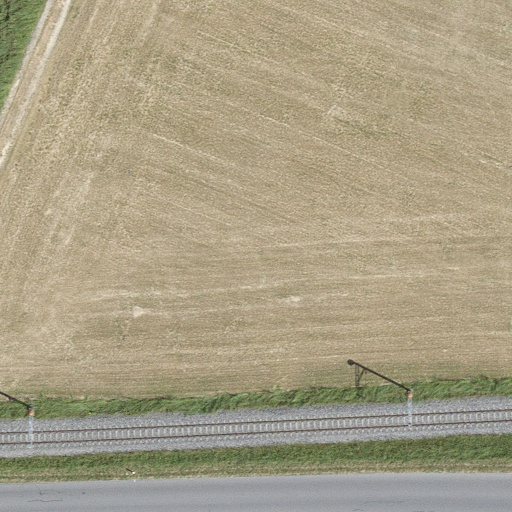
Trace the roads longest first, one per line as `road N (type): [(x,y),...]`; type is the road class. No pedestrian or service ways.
road 1 (tertiary): [(511,504),(0,511)]
road 2 (track): [(59,0),(0,139)]
